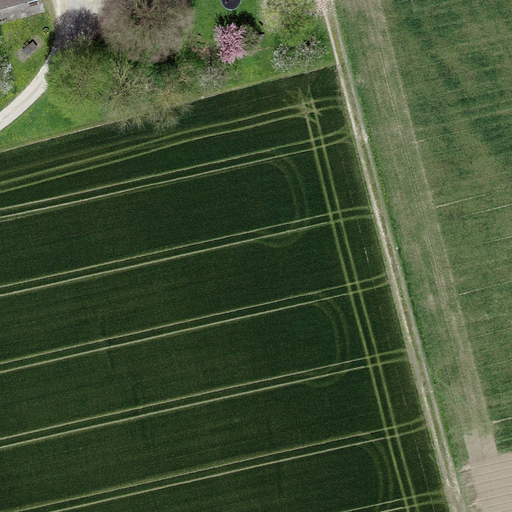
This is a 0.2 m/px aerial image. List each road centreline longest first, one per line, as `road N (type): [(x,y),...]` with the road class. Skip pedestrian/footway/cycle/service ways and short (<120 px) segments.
road 1 (track): [(321,0),(458,511)]
road 2 (track): [(0,123),(41,84),(44,0)]
